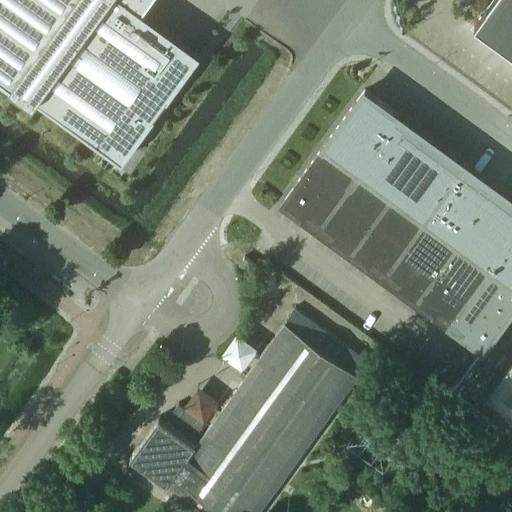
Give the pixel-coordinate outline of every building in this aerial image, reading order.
[(0,0),(0,70),(12,79),(11,80),(10,82),(34,99),(35,98),(36,96),(43,102),(122,159),(200,52),(142,10),(149,0),(0,0)] [(511,53),(511,0),(493,0),(474,26),(511,53)] [(399,115),(364,89),(284,199),(304,214),(305,213),(304,212),(307,208),(336,229),(333,234),(332,233),(331,234),(370,262),(371,261),(370,261),(373,256),(402,278),(399,282),(398,281),(397,283),(436,311),(437,309),(436,309),(439,304),(468,326),(465,330),(464,329),(463,331),(483,346),(511,306),(511,204),(497,194),(497,195),(481,183),(481,182),(440,152),(439,152),(423,141),(423,140),(409,129),(403,125),(405,123),(397,117),(399,115)] [(244,257),(239,264),(251,273),(256,265),(244,257)] [(159,416),(130,457),(189,500),(205,511),(256,511),(367,360),(295,307),(196,443),(159,416)] [(511,350),(484,389),(511,409),(511,350)]
